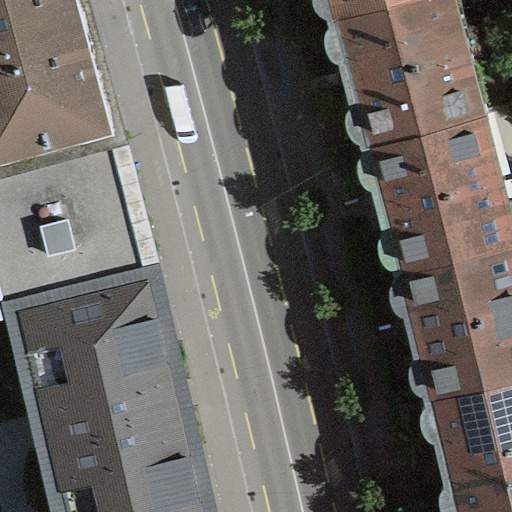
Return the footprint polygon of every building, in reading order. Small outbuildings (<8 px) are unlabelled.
[(0,0),(0,149),(110,120),(77,0),(0,0)] [(318,0),(321,2),(325,6),(330,8),(331,13),(377,0),(318,0)] [(333,21),(330,23),(328,29),(328,35),(330,42),(333,47),(338,51),(341,52),(345,65),(354,100),(351,102),(349,110),(350,118),(353,125),(359,131),(362,131),(364,139),(469,111),(485,107),(457,0),(377,0),(331,13),(333,21)] [(366,147),(363,149),(361,157),(362,164),(365,172),(370,177),(374,178),(378,195),(386,226),(384,228),(381,236),(382,244),(385,251),(391,257),(394,257),(396,265),(502,239),(469,111),(364,139),(366,147)] [(19,299),(149,269),(122,165),(110,120),(0,149),(0,287),(4,303),(19,299)] [(398,273),(395,275),(393,283),(393,290),(396,298),(402,304),(406,304),(410,320),(418,352),(414,355),(412,362),(413,370),(416,377),(421,383),(425,383),(427,391),(511,370),(511,280),(502,239),(396,265),(398,273)] [(149,269),(19,299),(69,511),(205,511),(169,354),(149,269)] [(429,399),(426,401),(423,408),(424,416),(427,424),(433,430),(436,430),(440,446),(448,479),(445,481),(442,489),(443,497),(446,504),(452,510),(455,510),(455,511),(479,511),(511,504),(511,370),(427,391),(429,399)]
